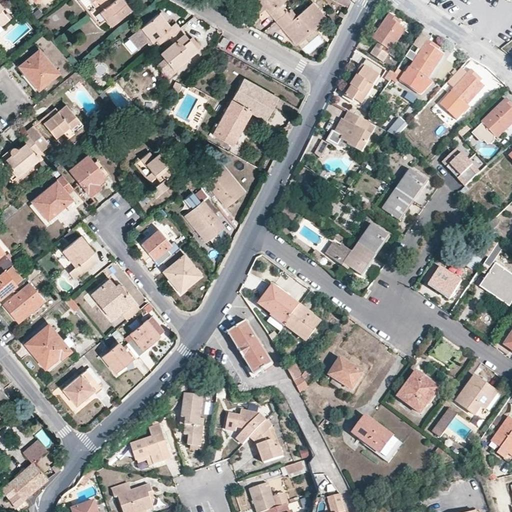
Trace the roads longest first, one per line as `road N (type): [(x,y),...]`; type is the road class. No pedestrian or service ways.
road 1 (residential): [(399,277),(412,275),(449,209),(434,208),(394,273)]
road 2 (residential): [(252,231),(329,78)]
road 3 (residential): [(252,231),(352,303),(395,312)]
road 4 (residential): [(187,0),(329,78)]
road 5 (residential): [(85,453),(196,337)]
road 6 (residential): [(114,226),(120,249),(196,337)]
road 7 (residential): [(85,453),(0,349)]
road 8 (residential): [(395,312),(435,319),(511,367)]
road 9 (residential): [(511,70),(409,0)]
